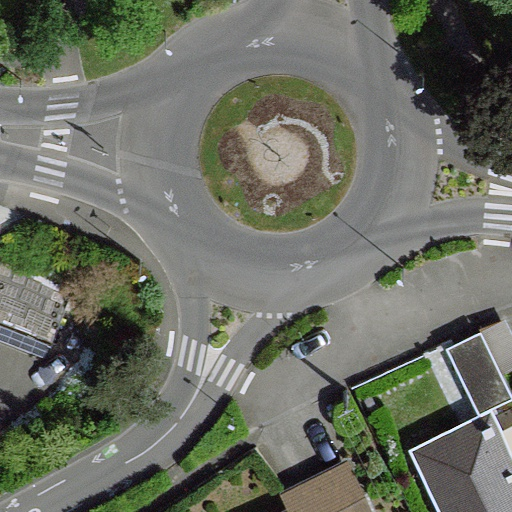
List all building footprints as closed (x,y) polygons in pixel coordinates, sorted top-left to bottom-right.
[(0,320),(55,340),(73,288),(0,261),(0,320)] [(511,331),(503,314),(480,324),(501,367),(511,362),(511,331)] [(447,340),(479,407),(511,391),(501,367),(480,324),(463,333),(447,340)] [(511,511),(511,460),(487,411),(419,444),(452,511),(511,511)] [(372,511),(345,457),(285,487),(293,503),(275,511),(372,511)]
